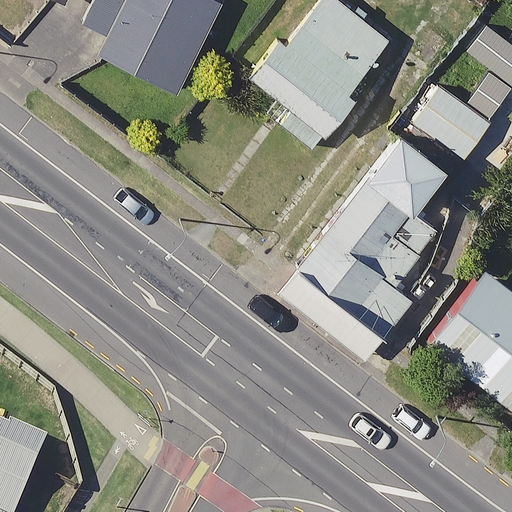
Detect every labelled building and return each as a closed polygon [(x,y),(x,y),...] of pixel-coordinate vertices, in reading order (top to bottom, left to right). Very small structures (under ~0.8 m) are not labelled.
[(202,0),(66,0),(60,11),(92,28),(83,44),(159,84),(202,0)] [(374,34),(335,0),(290,0),(233,67),(258,89),(249,100),(298,143),(340,95),(329,86),(374,34)] [(447,34),(421,14),(399,42),(425,62),(447,34)] [(511,134),(511,120),(480,99),(443,151),(482,178),(511,134)] [(442,148),(391,110),(356,155),(365,163),(290,260),(379,329),(413,284),(396,271),(439,216),(408,192),(442,148)] [(511,320),(511,290),(468,257),(426,312),(485,357),(511,320)] [(0,506),(27,439),(0,428),(0,506)]
